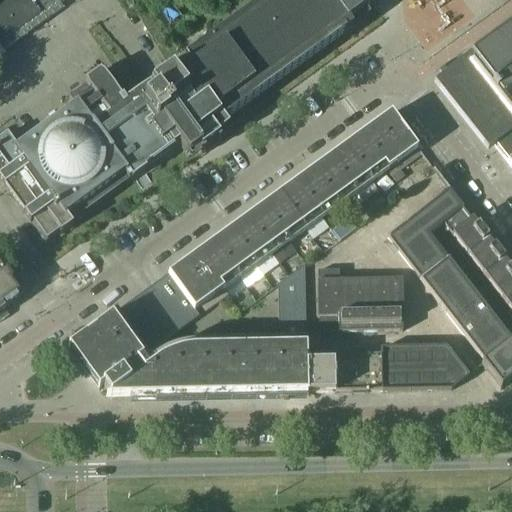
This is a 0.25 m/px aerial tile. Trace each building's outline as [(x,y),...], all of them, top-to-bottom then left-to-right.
[(0,47),(3,52),(51,17),(62,9),(55,0),(11,0),(0,8),(0,47)] [(0,184),(30,227),(43,245),(57,235),(59,237),(72,228),(70,225),(72,224),(67,218),(121,178),(125,184),(129,182),(130,183),(146,172),(147,174),(181,150),(181,151),(187,159),(197,152),(201,157),(221,142),(217,137),(227,130),(222,123),(351,29),(347,23),(378,0),(377,0),(265,0),(185,59),(124,103),(101,72),(83,85),(85,88),(68,100),(73,108),(16,149),(6,135),(0,139),(0,184)] [(511,26),(468,59),(463,63),(459,59),(437,76),(439,81),(432,87),(486,155),(493,150),(500,159),(511,149),(511,112),(505,104),(501,108),(497,103),(501,100),(511,91),(511,26)] [(421,157),(390,115),(167,277),(197,319),(227,298),(223,291),(366,187),(386,173),(390,179),(421,157)] [(480,367),(499,392),(511,381),(511,274),(448,191),(386,239),(483,364),(480,367)] [(347,222),(331,234),(337,242),(353,230),(347,222)] [(326,265),(347,256),(342,245),(321,254),(326,265)] [(306,396),(305,358),(303,267),(276,286),(278,348),(197,350),(190,350),(186,351),(182,352),(178,353),(170,355),(164,357),(160,360),(156,362),(142,372),(136,364),(145,357),(115,315),(67,350),(98,392),(102,389),(108,397),(104,400),(306,396)] [(0,272),(0,322),(8,317),(0,307),(17,295),(0,272)] [(317,320),(318,335),(401,334),(400,318),(401,318),(400,282),(338,283),(337,273),(316,273),(317,284),(316,284),(316,320),(317,320)] [(167,277),(115,315),(145,357),(197,319),(167,277)] [(467,379),(444,350),(379,351),(379,357),(305,358),(306,396),(379,394),(449,393),(467,379)]
